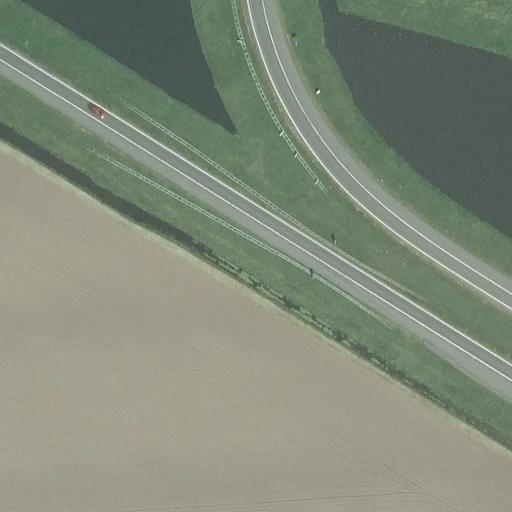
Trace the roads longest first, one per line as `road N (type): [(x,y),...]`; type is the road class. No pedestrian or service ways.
road 1 (motorway): [(0,53),(511,375)]
road 2 (motorway): [(511,301),(376,214),(322,156),(270,62),(254,0)]
